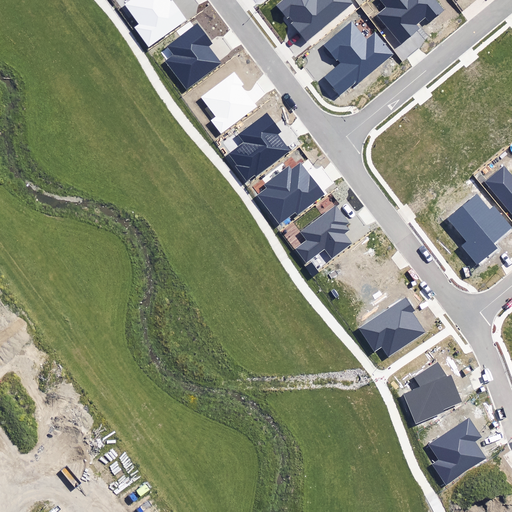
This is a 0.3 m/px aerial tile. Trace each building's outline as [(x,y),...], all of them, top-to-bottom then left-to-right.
[(134,27),(149,47),(187,20),(172,0),(171,2),(169,0),(130,0),(124,4),(139,24),(134,27)] [(292,24),(307,41),(353,3),(350,0),(282,0),(276,5),(287,18),(290,16),(295,22),(292,24)] [(378,15),(402,43),(420,28),(416,24),(425,17),(430,22),(444,10),(435,0),(380,0),(386,8),(378,15)] [(323,78),(339,97),(357,81),(359,83),(394,54),(375,32),(367,38),(352,20),(323,45),(336,60),(338,59),(342,63),(323,78)] [(213,44),(197,24),(167,47),(174,55),(165,62),(187,90),(222,63),(209,47),(213,44)] [(210,121),(220,134),(255,107),(239,87),(243,84),(234,72),(201,98),(216,117),(210,121)] [(228,154),(246,182),(289,150),(277,135),(281,132),(267,113),(238,135),(243,142),(228,154)] [(257,195),(279,224),(295,211),(298,214),(324,195),(300,164),(292,170),(289,166),(264,185),(266,188),(257,195)] [(511,174),(504,166),(485,181),(511,213),(511,174)] [(490,209),(477,193),(447,218),(467,242),(461,247),(477,266),(498,248),(494,243),(511,228),(511,226),(494,205),(490,209)] [(350,222),(335,203),(299,231),(306,240),(295,248),(305,262),(324,248),(332,257),(351,243),(344,233),(349,229),(346,225),(350,222)] [(413,313),(416,311),(407,298),(361,327),(375,350),(382,346),(389,356),(425,333),(413,313)] [(415,424),(445,412),(444,410),(462,402),(451,375),(447,377),(438,362),(414,377),(420,387),(403,394),(415,424)] [(482,437),(468,417),(428,443),(440,461),(433,465),(446,484),(484,458),(473,442),(482,437)]
